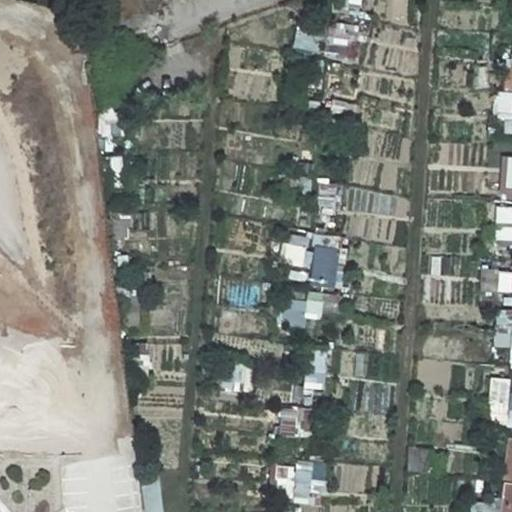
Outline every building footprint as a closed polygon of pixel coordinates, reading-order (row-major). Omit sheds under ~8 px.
[(511,57),(504,57),(503,91),(511,91),(511,57)] [(491,92),(493,121),(511,120),(510,91),(491,92)] [(511,155),(503,156),(502,186),(511,186),(511,155)] [(308,198),(311,178),(295,175),(291,195),(308,198)] [(331,183),(317,183),(317,213),(332,213),(331,183)] [(511,204),(492,205),(493,239),(511,238),(511,204)] [(301,267),(306,236),(288,233),(284,264),(301,267)] [(333,285),(334,234),(311,234),(310,285),(333,285)] [(510,292),(511,270),(497,270),(496,291),(510,292)] [(319,318),(321,293),(304,291),(302,317),(319,318)] [(300,297),(277,296),(276,324),(299,325),(300,297)] [(511,367),(511,312),(491,314),(493,346),(507,345),(508,368),(511,367)] [(302,387),(324,387),(325,349),(303,348),(302,387)] [(511,393),(508,393),(509,378),(490,376),(485,424),(511,426),(511,393)] [(501,480),(511,480),(511,438),(502,438),(501,480)] [(295,459),(288,494),(321,500),(327,465),(295,459)] [(144,511),(160,511),(159,476),(142,477),(144,511)] [(511,511),(511,483),(503,482),(497,511),(511,511)] [(488,511),(488,502),(470,502),(469,511),(488,511)]
